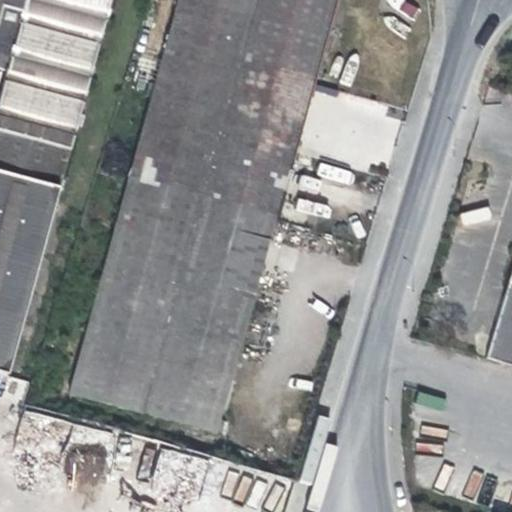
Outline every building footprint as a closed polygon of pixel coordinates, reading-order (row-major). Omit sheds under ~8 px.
[(0,372),(7,374),(107,0),(0,0),(0,70),(3,71),(0,82),(0,372)] [(176,0),(127,177),(270,218),(329,0),(176,0)] [(270,218),(127,177),(68,394),(211,434),(270,218)] [(489,207),(461,212),(463,225),(491,220),(489,207)] [(511,367),(511,256),(481,358),(511,367)]
